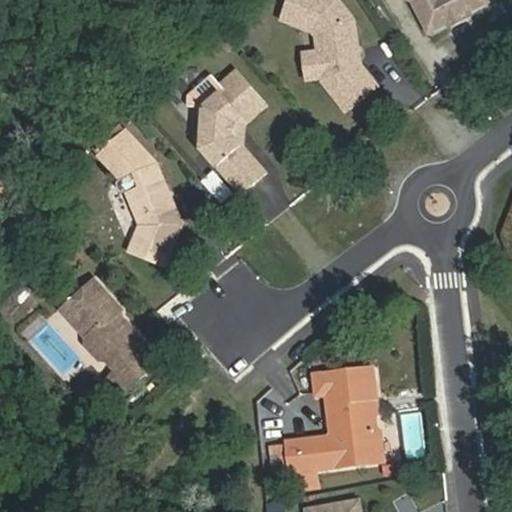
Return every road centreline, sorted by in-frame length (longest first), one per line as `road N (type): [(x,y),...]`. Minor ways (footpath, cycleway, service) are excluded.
road 1 (residential): [(470,511),(441,234)]
road 2 (residential): [(241,310),(269,338),(413,222)]
